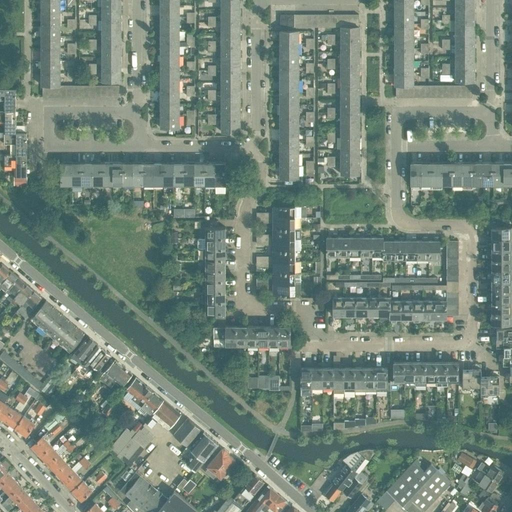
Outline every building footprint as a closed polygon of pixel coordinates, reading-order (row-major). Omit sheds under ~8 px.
[(59,11),(59,0),(41,0),(41,12),(59,11)] [(239,9),(239,0),(221,0),(221,9),(239,9)] [(412,12),(412,0),(394,0),(395,11),(412,12)] [(179,17),(179,5),(161,5),(161,17),(179,17)] [(120,20),(120,7),(102,7),(102,20),(120,20)] [(473,20),(473,8),(455,8),(455,20),(473,20)] [(240,21),(239,9),(221,9),(221,21),(240,21)] [(59,23),(59,12),(59,11),(41,12),(41,23),(59,23)] [(412,24),(412,12),(395,11),(395,24),(412,24)] [(294,27),(294,14),(280,14),(280,27),(294,27)] [(179,30),(179,17),(161,17),(161,29),(179,30)] [(120,32),(120,20),(102,20),(102,32),(120,32)] [(473,32),(473,20),(455,20),(455,32),(473,32)] [(240,33),(240,21),(221,21),(221,33),(240,33)] [(59,36),(59,28),(59,23),(41,23),(41,36),(59,36)] [(412,36),(412,28),(412,24),(395,24),(395,36),(412,36)] [(359,39),(359,27),(358,27),(352,27),(346,27),(341,27),(341,39),(359,39)] [(179,42),(179,30),(161,29),(161,42),(179,42)] [(298,43),(298,31),(280,31),(280,43),(298,43)] [(120,44),(120,32),(102,32),(102,44),(120,44)] [(473,44),(473,32),(455,32),(455,44),(473,44)] [(240,46),(240,33),(221,33),(221,46),(240,46)] [(59,49),(59,36),(41,36),(41,48),(59,49)] [(412,49),(412,36),(395,36),(395,49),(412,49)] [(359,51),(359,39),(341,39),(341,52),(359,51)] [(179,54),(179,42),(161,42),(161,54),(179,54)] [(298,56),(298,43),(280,43),(280,56),(298,56)] [(120,56),(120,44),(102,44),(102,56),(120,56)] [(473,57),(473,44),(455,44),(455,57),(473,57)] [(240,58),(240,46),(221,46),(221,58),(240,58)] [(59,61),(59,49),(41,48),(41,61),(59,61)] [(413,61),(412,49),(395,49),(395,61),(413,61)] [(359,64),(359,51),(341,52),(341,64),(359,64)] [(179,66),(179,54),(161,54),(161,66),(179,66)] [(120,69),(120,56),(102,56),(102,69),(120,69)] [(298,68),(298,56),(280,56),(280,68),(298,68)] [(473,69),(473,57),(455,57),(455,69),(473,69)] [(240,70),(240,58),(221,58),(222,70),(240,70)] [(59,73),(59,61),(41,61),(41,73),(59,73)] [(413,73),(413,61),(395,61),(395,73),(413,73)] [(359,76),(359,64),(341,64),(341,76),(359,76)] [(179,79),(179,66),(161,66),(161,79),(179,79)] [(298,80),(298,68),(280,68),(280,80),(298,80)] [(120,81),(120,69),(102,69),(102,81),(120,81)] [(473,81),(473,69),(455,69),(456,81),(473,81)] [(240,82),(240,70),(222,70),(222,82),(240,82)] [(59,85),(59,73),(41,73),(41,86),(42,86),(48,86),(54,85),(59,85)] [(413,85),(413,73),(395,73),(394,86),(396,86),(401,86),(407,86),(413,86),(413,85)] [(359,88),(359,76),(341,76),(341,88),(359,88)] [(179,91),(179,79),(161,79),(161,91),(179,91)] [(298,92),(298,80),(280,80),(280,92),(298,92)] [(240,95),(240,82),(222,82),(222,95),(240,95)] [(15,100),(15,89),(0,88),(0,100),(4,100),(4,110),(15,110),(15,100)] [(359,100),(359,88),(341,88),(341,100),(359,100)] [(179,103),(179,91),(161,91),(161,103),(179,103)] [(298,105),(298,92),(280,92),(280,105),(298,105)] [(240,107),(240,95),(222,95),(222,107),(240,107)] [(359,113),(359,100),(341,100),(341,113),(359,113)] [(179,115),(179,103),(161,103),(161,115),(179,115)] [(298,117),(298,105),(280,105),(280,117),(298,117)] [(240,119),(240,107),(222,107),(222,119),(240,119)] [(15,123),(15,110),(4,110),(0,110),(0,122),(4,122),(4,133),(15,132),(15,123)] [(359,125),(359,113),(341,113),(341,125),(359,125)] [(179,128),(179,115),(161,115),(161,128),(179,128)] [(298,129),(298,117),(280,117),(280,129),(298,129)] [(240,132),(240,119),(222,119),(222,132),(240,132)] [(359,137),(359,125),(341,125),(341,137),(359,137)] [(298,141),(298,129),(280,129),(280,141),(298,141)] [(10,155),(26,155),(26,132),(15,132),(4,133),(4,144),(10,144),(10,155)] [(359,149),(359,137),(341,137),(341,149),(359,149)] [(298,153),(298,141),(280,141),(280,153),(298,153)] [(359,162),(359,149),(341,149),(341,162),(359,162)] [(298,166),(298,153),(280,153),(280,166),(298,166)] [(26,155),(10,155),(4,155),(4,166),(15,166),(15,177),(26,177),(26,166),(26,155)] [(72,184),(72,163),(72,162),(61,162),(61,184),(72,184)] [(82,184),(82,162),(79,162),(79,163),(72,163),(72,184),(82,184)] [(92,184),(92,162),(91,162),(91,163),(84,163),(84,162),(82,162),(82,184),(92,184)] [(102,184),(102,162),(100,162),(100,163),(92,163),(92,162),(92,184),(102,184)] [(112,184),(112,162),(112,163),(105,163),(105,162),(102,162),(102,184),(112,184)] [(122,184),(122,162),(120,162),(120,163),(113,163),(113,162),(112,162),(112,184),(122,184)] [(133,184),(133,162),(132,162),(132,163),(125,163),(125,162),(122,162),(122,184),(133,184)] [(143,184),(143,162),(141,162),(141,163),(133,163),(133,162),(133,184),(143,184)] [(153,184),(153,162),(153,163),(145,163),(145,162),(143,162),(143,184),(153,184)] [(163,184),(163,162),(161,162),(161,163),(154,163),(154,162),(153,162),(153,184),(163,184)] [(174,184),(174,162),(173,162),(173,163),(166,163),(166,162),(163,162),(163,184),(174,184)] [(184,184),(184,162),(181,162),(181,163),(174,163),(174,162),(174,184),(184,184)] [(194,184),(194,162),(194,163),(186,163),(186,162),(184,162),(184,184),(194,184)] [(204,184),(204,162),(202,162),(202,163),(195,163),(195,162),(194,162),(194,184),(204,184)] [(214,184),(215,162),(214,162),(214,163),(207,163),(207,162),(204,162),(204,184),(214,184)] [(225,184),(225,162),(223,162),(223,163),(215,163),(215,162),(214,184),(225,184)] [(359,174),(359,162),(341,162),(341,174),(359,174)] [(421,184),(421,162),(421,163),(413,163),(411,163),(411,184),(421,184)] [(431,184),(431,162),(429,162),(429,164),(422,164),(422,163),(421,162),(421,184),(431,184)] [(441,184),(442,162),(441,162),(441,163),(434,163),(434,162),(431,162),(431,184),(441,184)] [(452,184),(452,162),(450,162),(450,164),(442,164),(442,162),(441,184),(452,184)] [(462,185),(462,162),(462,163),(454,163),(454,162),(452,162),(452,184),(462,185)] [(472,185),(472,163),(470,163),(470,164),(462,164),(462,162),(462,185),(472,185)] [(483,185),(483,162),(482,162),(482,164),(475,164),(475,163),(472,163),(472,185),(483,185)] [(493,185),(493,162),(490,162),(490,164),(483,164),(483,162),(483,185),(493,185)] [(503,185),(503,162),(503,163),(495,163),(495,162),(493,162),(493,185),(503,185)] [(511,184),(511,162),(511,163),(503,163),(503,162),(503,185),(511,184)] [(298,178),(298,166),(280,166),(280,178),(298,178)] [(301,218),(301,206),(273,206),(273,212),(266,212),(266,218),(293,218),(301,218)] [(301,229),(301,218),(293,218),(266,218),(266,223),(273,223),(273,229),(295,229),(301,229)] [(226,238),(226,227),(218,227),(218,220),(206,220),(206,227),(204,227),(206,227),(206,238),(226,238)] [(511,238),(511,220),(499,220),(499,227),(492,227),(492,238),(511,238)] [(295,240),(295,229),(273,229),(273,234),(266,234),(266,240),(295,240)] [(337,256),(337,237),(336,238),(336,234),(333,234),(333,238),(327,238),(327,237),(326,237),(326,256),(337,256)] [(349,256),(349,237),(348,237),(348,234),(344,234),(344,237),(337,237),(337,256),(349,256)] [(360,256),(360,237),(359,237),(359,234),(355,234),(355,237),(349,237),(349,256),(360,256)] [(371,256),(371,237),(370,237),(370,234),(367,234),(367,237),(360,237),(360,256),(371,256)] [(383,240),(383,241),(383,237),(382,237),(382,234),(378,234),(378,237),(371,237),(371,256),(382,256),(383,256),(383,240)] [(394,259),(393,241),(393,237),(389,237),(389,240),(383,241),(383,240),(383,256),(382,256),(382,259),(383,259),(394,259)] [(405,259),(405,241),(404,241),(404,237),(400,237),(400,241),(393,241),(394,259),(405,259)] [(416,259),(416,241),(415,241),(415,237),(412,237),(412,241),(405,241),(405,259),(416,259)] [(428,259),(428,240),(427,240),(427,237),(423,237),(423,241),(416,241),(416,259),(428,259)] [(440,260),(440,240),(439,240),(439,241),(438,241),(438,237),(434,237),(434,240),(428,240),(428,259),(439,259),(439,260),(440,260)] [(226,249),(226,238),(206,238),(206,249),(226,249)] [(511,248),(511,238),(492,238),(492,248),(511,248)] [(295,251),(295,250),(295,240),(266,240),(266,245),(273,245),(273,251),(295,251)] [(511,260),(511,248),(492,248),(492,260),(511,260)] [(226,259),(226,249),(206,249),(206,259),(226,259)] [(300,261),(300,251),(300,250),(295,250),(295,251),(273,251),(273,256),(266,256),(266,262),(295,262),(295,261),(300,261)] [(226,270),(226,259),(206,259),(206,270),(226,270)] [(511,270),(511,260),(492,260),(492,270),(511,270)] [(300,272),(300,261),(295,261),(295,262),(266,262),(266,267),(273,267),(273,273),(293,273),(300,272)] [(0,281),(10,270),(2,263),(0,265),(0,281)] [(0,286),(6,291),(18,276),(10,270),(0,281),(0,286)] [(226,281),(226,270),(206,270),(206,281),(226,281)] [(511,281),(511,270),(492,270),(492,281),(511,281)] [(300,283),(300,272),(293,273),(273,273),(273,278),(266,278),(266,283),(300,283)] [(13,298),(26,283),(18,276),(6,291),(13,298)] [(226,291),(226,281),(206,281),(206,291),(226,291)] [(511,292),(511,281),(492,281),(492,292),(511,292)] [(21,304),(34,290),(26,283),(13,298),(17,301),(21,304)] [(300,295),(300,283),(266,283),(266,289),(273,289),(273,295),(300,295)] [(30,311),(42,297),(34,290),(21,304),(30,311)] [(226,291),(206,291),(202,291),(202,302),(206,302),(226,302),(226,291)] [(511,302),(511,292),(492,292),(492,303),(511,302)] [(338,315),(344,315),(344,297),(333,297),(333,309),(333,316),(333,315),(334,315),(334,319),(338,319),(338,315)] [(356,315),(356,297),(344,297),(344,315),(346,315),(346,319),(349,319),(349,315),(356,315)] [(367,315),(367,297),(356,297),(356,315),(357,315),(357,319),(361,319),(361,315),(367,315)] [(378,315),(378,297),(367,297),(367,315),(368,315),(368,319),(372,319),(372,315),(378,315)] [(389,320),(389,301),(390,301),(390,297),(389,297),(378,297),(378,315),(379,315),(379,319),(383,319),(383,315),(389,315),(389,320)] [(40,322),(53,307),(46,300),(32,316),(40,322)] [(446,310),(446,304),(446,300),(445,300),(445,301),(434,301),(434,319),(436,319),(436,322),(440,322),(440,319),(445,319),(445,320),(446,320),(446,316),(446,310)] [(400,319),(400,301),(390,301),(389,301),(389,320),(390,320),(390,319),(391,319),(391,323),(395,323),(395,319),(400,319)] [(412,319),(412,301),(400,301),(400,319),(402,319),(402,322),(406,322),(406,319),(412,319)] [(423,319),(423,301),(412,301),(412,319),(413,319),(413,323),(417,323),(417,319),(423,319)] [(434,319),(434,301),(423,301),(423,319),(425,319),(425,322),(429,322),(429,319),(434,319)] [(214,314),(226,314),(226,302),(206,302),(206,313),(214,314)] [(511,313),(511,302),(492,303),(491,313),(511,313)] [(48,329),(61,313),(53,307),(40,322),(48,329)] [(56,336),(69,320),(61,313),(48,329),(56,336)] [(511,323),(511,324),(511,313),(491,313),(491,324),(511,324),(511,323)] [(63,342),(77,326),(69,320),(56,336),(63,342)] [(226,345),(237,345),(237,325),(226,325),(226,326),(214,326),(214,338),(225,339),(226,347),(226,345)] [(247,345),(248,325),(237,325),(237,345),(247,345)] [(258,345),(258,326),(248,325),(247,345),(258,345)] [(71,349),(85,333),(77,326),(63,342),(71,349)] [(269,345),(269,326),(258,326),(258,345),(269,345)] [(279,345),(279,326),(269,326),(269,345),(279,345)] [(291,345),(291,326),(279,326),(279,345),(291,345)] [(511,328),(496,328),(496,347),(503,347),(509,347),(509,346),(511,346),(511,328)] [(80,362),(96,343),(88,336),(72,355),(80,362)] [(87,366),(101,348),(96,344),(80,363),(82,364),(84,363),(87,366)] [(511,346),(509,346),(509,347),(503,347),(503,365),(509,365),(511,364),(511,346)] [(98,370),(110,355),(102,348),(101,348),(87,366),(91,369),(93,366),(98,370)] [(7,362),(12,357),(8,354),(3,359),(7,362)] [(11,366),(15,360),(12,357),(7,362),(11,366)] [(115,359),(105,371),(122,385),(132,373),(115,359)] [(15,369),(19,364),(15,360),(11,366),(15,369)] [(405,381),(405,361),(394,361),(394,383),(394,381),(405,381)] [(415,385),(415,361),(405,361),(405,381),(415,381),(415,385)] [(426,385),(426,361),(415,361),(415,385),(426,385)] [(437,381),(437,361),(426,361),(426,385),(426,381),(437,381)] [(447,385),(447,381),(447,361),(437,361),(437,381),(437,385),(447,385)] [(458,376),(458,362),(458,361),(447,361),(447,381),(458,381),(458,376)] [(19,372),(23,367),(19,364),(15,369),(19,372)] [(22,376),(27,370),(23,367),(19,372),(22,376)] [(312,386),(312,367),(301,367),(301,389),(302,389),(302,386),(312,386)] [(323,386),(323,367),(312,367),(312,386),(323,386)] [(333,386),(333,367),(323,367),(323,386),(333,386)] [(334,393),(344,393),(344,367),(333,367),(333,386),(333,387),(334,387),(334,393)] [(345,391),(355,391),(355,389),(355,367),(344,367),(344,393),(345,393),(345,391)] [(366,389),(365,367),(355,367),(355,389),(366,389)] [(365,367),(366,389),(377,389),(377,367),(365,367)] [(388,391),(387,367),(377,367),(377,389),(377,391),(388,391)] [(481,387),(481,376),(481,369),(462,369),(462,391),(469,391),(469,389),(472,389),(472,387),(477,387),(477,389),(480,389),(480,387),(481,387)] [(26,379),(31,373),(27,370),(22,376),(26,379)] [(62,384),(71,373),(67,371),(59,381),(62,384)] [(30,382),(35,377),(31,373),(26,379),(30,382)] [(67,388),(76,378),(72,375),(64,385),(67,388)] [(141,406),(142,405),(153,391),(154,391),(144,383),(136,376),(126,388),(136,397),(134,400),(141,406)] [(499,396),(499,376),(481,376),(481,387),(480,387),(480,389),(480,398),(487,398),(487,396),(490,396),(490,393),(495,394),(494,396),(499,396)] [(34,385),(39,380),(35,377),(30,382),(34,385)] [(38,389),(42,383),(39,380),(34,385),(38,389)] [(0,387),(4,391),(8,385),(4,382),(0,387)] [(150,412),(162,398),(153,391),(142,405),(150,412)] [(19,401),(23,396),(19,393),(15,398),(19,401)] [(24,404),(28,398),(23,396),(19,401),(24,404)] [(84,417),(88,412),(81,406),(83,403),(78,399),(72,407),(77,411),(74,416),(78,419),(81,415),(84,417)] [(118,453),(117,455),(128,465),(129,465),(155,434),(157,436),(162,436),(181,414),(164,399),(143,424),(118,453)] [(108,417),(115,407),(109,402),(101,412),(108,417)] [(0,417),(6,422),(14,409),(4,403),(0,408),(0,417)] [(40,415),(46,407),(40,403),(34,411),(40,415)] [(15,428),(23,416),(14,409),(6,422),(15,428)] [(26,435),(36,421),(32,417),(30,420),(24,415),(23,416),(15,428),(16,429),(15,430),(20,433),(20,432),(26,435)] [(187,446),(202,429),(188,418),(173,434),(187,446)] [(127,428),(111,448),(118,453),(143,424),(139,421),(131,431),(127,428)] [(54,435),(62,428),(57,422),(49,430),(54,435)] [(211,452),(217,445),(219,443),(204,431),(189,448),(194,452),(186,462),(195,470),(211,452)] [(40,456),(51,446),(46,440),(48,438),(44,434),(31,446),(36,451),(35,451),(39,456),(39,455),(40,456)] [(66,448),(71,443),(68,439),(63,444),(66,448)] [(72,450),(75,447),(71,443),(66,448),(70,452),(72,450)] [(229,467),(235,460),(229,454),(228,451),(224,448),(221,448),(217,445),(211,452),(215,456),(206,466),(208,467),(205,471),(213,478),(216,474),(220,477),(224,473),(225,474),(230,469),(229,467)] [(48,464),(59,455),(51,446),(40,456),(48,464)] [(360,471),(369,460),(368,460),(377,450),(367,449),(358,451),(350,454),(342,460),(348,464),(325,494),(326,496),(326,497),(330,500),(331,499),(333,501),(334,499),(341,490),(342,490),(346,484),(348,485),(360,471)] [(469,465),(472,459),(461,452),(457,459),(468,465),(469,465)] [(56,473),(67,463),(59,455),(48,464),(56,473)] [(82,465),(87,460),(84,457),(78,461),(82,465)] [(91,464),(87,460),(82,465),(86,469),(91,464)] [(409,511),(422,511),(451,481),(431,463),(424,470),(414,461),(377,501),(386,509),(395,499),(409,511)] [(498,482),(504,472),(492,465),(490,468),(481,462),(477,468),(485,473),(498,482)] [(64,482),(75,472),(67,463),(56,473),(64,482)] [(99,484),(107,476),(102,471),(94,478),(99,484)] [(197,511),(199,511),(177,493),(174,490),(168,498),(136,471),(120,490),(131,499),(127,504),(134,511),(197,511)] [(351,497),(368,476),(360,471),(348,485),(344,491),(351,497)] [(16,481),(8,472),(0,479),(0,484),(0,485),(5,490),(16,481)] [(72,490),(83,480),(75,472),(64,482),(72,490)] [(244,506),(264,481),(254,473),(233,497),(244,506)] [(468,480),(469,477),(463,473),(457,482),(459,483),(458,485),(461,488),(468,480)] [(492,491),(498,482),(485,473),(479,483),(492,491)] [(181,489),(187,481),(184,478),(177,486),(181,489)] [(188,492),(196,483),(190,478),(182,487),(188,492)] [(81,500),(94,488),(90,484),(88,486),(83,480),(72,490),(73,491),(72,492),(76,496),(76,495),(81,500)] [(465,495),(473,483),(468,480),(461,488),(462,489),(460,491),(465,495)] [(23,489),(16,481),(5,490),(10,496),(1,504),(7,510),(12,506),(9,503),(13,499),(23,489)] [(271,503),(279,494),(268,484),(245,511),(263,511),(267,508),(268,509),(272,504),(271,503)] [(21,508),(32,498),(23,489),(13,499),(21,508)] [(362,493),(351,505),(359,511),(366,511),(374,503),(362,493)] [(238,511),(244,506),(233,497),(230,494),(216,510),(214,509),(210,511),(238,511)] [(276,511),(287,501),(279,494),(271,503),(272,504),(268,509),(272,511),(271,511),(276,511)] [(111,505),(116,500),(113,496),(107,501),(111,505)] [(482,511),(494,511),(498,506),(496,505),(496,502),(488,496),(487,498),(486,498),(484,502),(486,504),(481,511),(482,511)] [(25,511),(33,511),(40,507),(32,498),(21,508),(25,511)] [(114,509),(119,504),(116,500),(111,505),(114,509)] [(300,511),(291,504),(290,506),(286,502),(287,501),(276,511),(300,511)] [(102,511),(103,511),(106,508),(103,505),(100,508),(95,503),(85,511),(102,511)]
